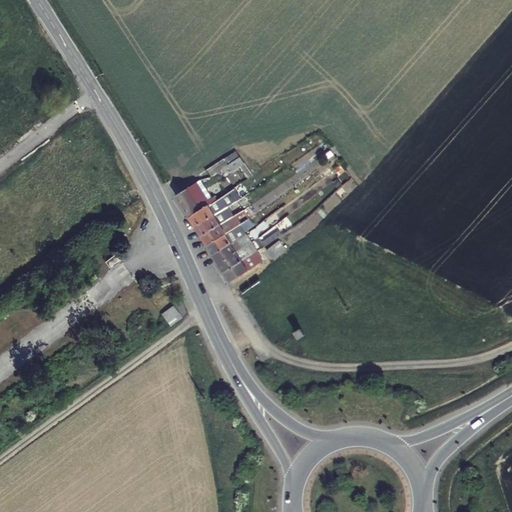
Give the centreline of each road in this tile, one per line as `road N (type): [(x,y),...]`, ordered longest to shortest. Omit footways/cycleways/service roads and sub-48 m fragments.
road 1 (secondary): [(193,280),(138,164),(36,0)]
road 2 (track): [(511,347),(461,363),(344,369),(296,362),(257,345)]
road 3 (track): [(207,313),(0,460)]
road 4 (secondary): [(229,359),(292,487)]
road 5 (secondary): [(337,439),(286,421),(229,359)]
road 6 (primary): [(511,395),(422,436),(383,442)]
road 7 (primary): [(422,496),(448,447),(511,395)]
